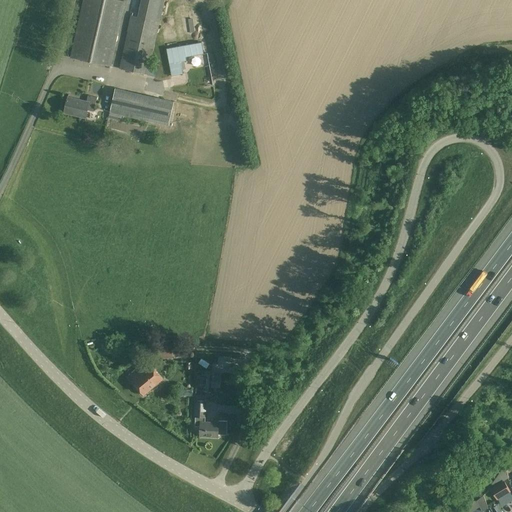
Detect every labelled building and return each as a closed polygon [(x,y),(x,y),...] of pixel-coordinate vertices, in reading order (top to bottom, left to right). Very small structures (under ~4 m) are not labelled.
[(125,1),(119,0),(84,0),(72,57),(111,66),(125,1)] [(164,0),(134,0),(131,16),(119,69),(148,75),(160,22),(164,0)] [(201,43),(166,50),(171,77),(183,75),(181,63),(187,62),(186,58),(203,55),(201,43)] [(97,97),(88,95),(86,102),(67,97),(64,112),(86,118),(88,110),(93,111),(97,97)] [(173,101),(154,97),(149,120),(168,125),(173,101)] [(124,115),(109,112),(108,118),(122,121),(124,115)] [(173,346),(158,345),(157,358),(172,359),(173,346)] [(231,357),(218,356),(217,365),(231,366),(231,357)] [(164,379),(151,365),(132,382),(144,396),(164,379)] [(196,372),(196,383),(205,382),(204,372),(196,372)] [(221,375),(212,375),(211,388),(221,388),(221,375)] [(207,400),(195,400),(194,417),(196,417),(195,426),(201,426),(200,436),(218,437),(218,434),(226,435),(227,422),(218,421),(218,423),(205,422),(205,418),(206,418),(207,400)] [(507,479),(503,468),(500,472),(491,484),(493,487),(490,489),(497,500),(511,492),(504,481),(507,479)] [(483,495),(481,493),(478,495),(480,498),(476,501),(482,511),(488,508),(483,495)]
